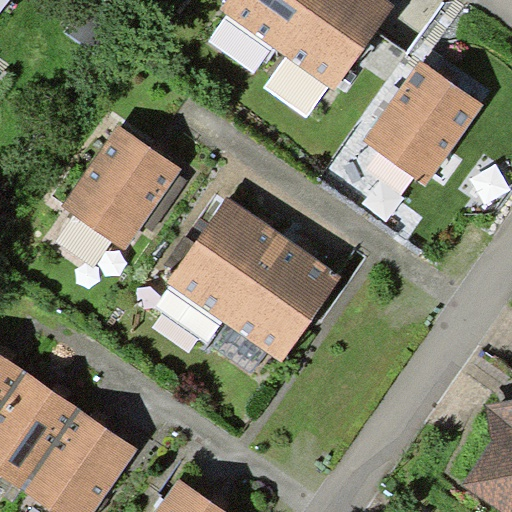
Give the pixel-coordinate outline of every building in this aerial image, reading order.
[(330,0),(243,0),(230,19),(288,59),(330,0)] [(405,9),(392,0),(330,0),(288,59),(342,97),(405,9)] [(498,108),(431,60),(369,147),(436,194),(498,108)] [(196,178),(119,130),(56,230),(134,278),(196,178)] [(290,244),(231,205),(172,295),(231,334),(290,244)] [(353,286),(290,244),(231,334),(293,374),(353,286)] [(0,356),(0,428),(34,379),(0,356)] [(91,417),(34,379),(0,428),(0,477),(34,501),(91,417)] [(511,511),(511,398),(485,403),(493,440),(460,486),(499,511),(511,511)] [(50,511),(114,511),(151,458),(91,417),(34,501),(50,511)] [(226,511),(184,484),(164,511),(226,511)]
